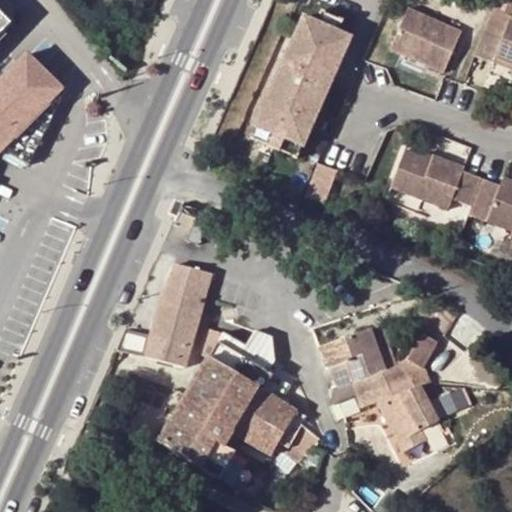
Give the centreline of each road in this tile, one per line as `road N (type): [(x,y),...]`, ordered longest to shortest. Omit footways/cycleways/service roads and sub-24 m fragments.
road 1 (secondary): [(200,0),(0,467)]
road 2 (residential): [(511,331),(392,261),(159,171)]
road 3 (secondary): [(8,511),(159,171)]
road 4 (secondary): [(159,171),(234,0)]
